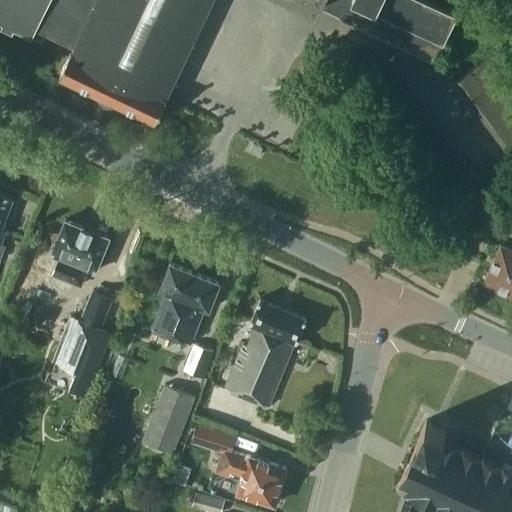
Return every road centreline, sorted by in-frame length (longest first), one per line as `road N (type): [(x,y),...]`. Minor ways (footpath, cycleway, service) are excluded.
road 1 (tertiary): [(395,297),(345,260),(0,98)]
road 2 (unknown): [(441,317),(489,234),(492,196),(481,148),(438,81),(330,19)]
road 3 (tertiary): [(329,511),(371,351),(395,297)]
road 4 (unknown): [(206,197),(248,0)]
road 5 (tertiary): [(511,349),(395,297)]
